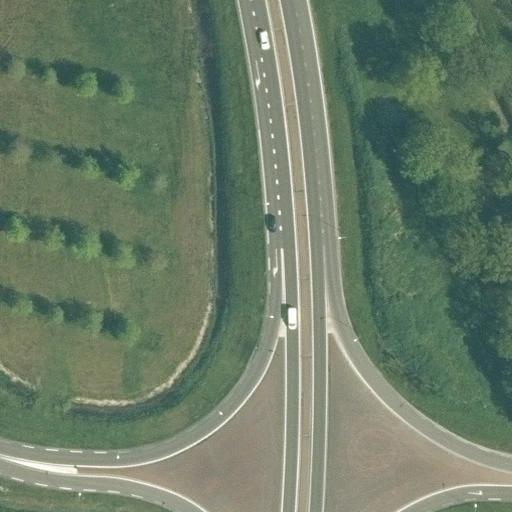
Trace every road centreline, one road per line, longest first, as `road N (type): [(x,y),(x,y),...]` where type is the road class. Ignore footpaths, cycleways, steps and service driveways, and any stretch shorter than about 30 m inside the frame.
road 1 (trunk): [(289,249),(262,358),(239,395),(190,438),(122,459),(0,448)]
road 2 (trunk): [(511,464),(429,431),(379,387),(344,339),(316,247)]
road 3 (trunk): [(315,511),(316,247)]
road 4 (trunk): [(289,249),(288,511)]
road 5 (trunk): [(258,0),(289,249)]
road 6 (trunk): [(316,247),(285,0)]
road 7 (trunk): [(0,462),(49,480),(147,492),(191,511)]
